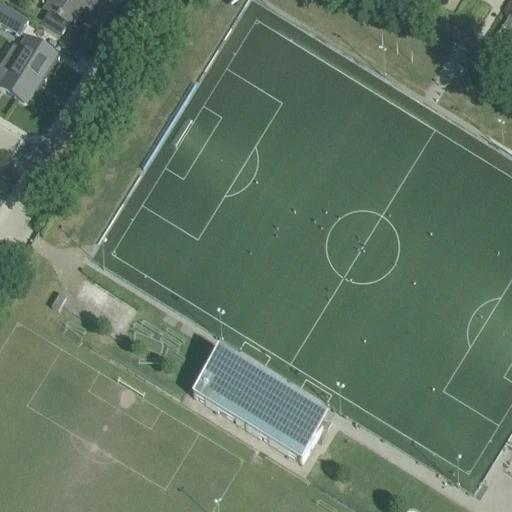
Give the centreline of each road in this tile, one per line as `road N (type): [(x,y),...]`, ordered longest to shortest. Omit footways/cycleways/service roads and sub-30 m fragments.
road 1 (residential): [(150,0),(47,165)]
road 2 (residential): [(511,67),(402,0)]
